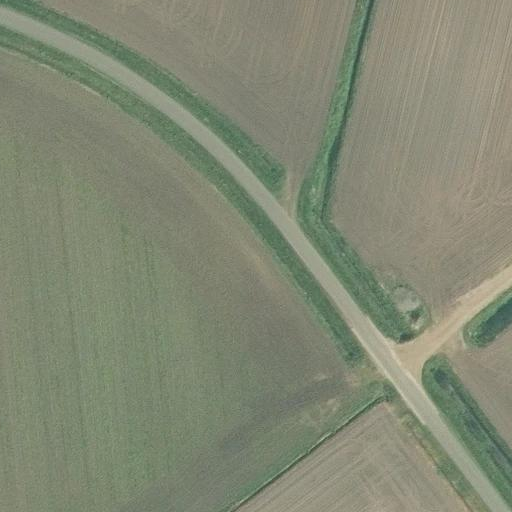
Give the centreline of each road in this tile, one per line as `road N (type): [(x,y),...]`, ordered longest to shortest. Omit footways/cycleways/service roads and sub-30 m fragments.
road 1 (unclassified): [(489,511),(373,359),(265,193),(134,84),(0,20)]
road 2 (track): [(511,258),(373,359)]
